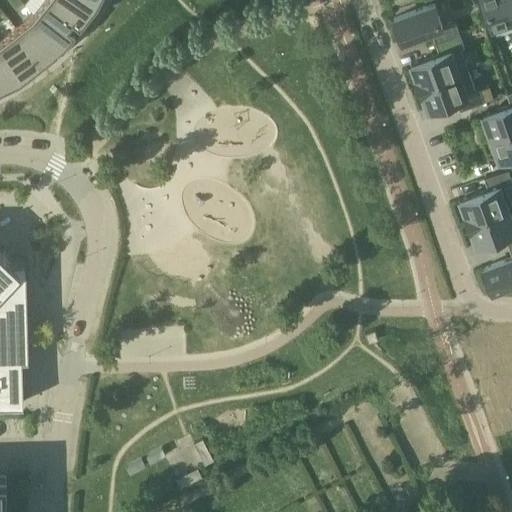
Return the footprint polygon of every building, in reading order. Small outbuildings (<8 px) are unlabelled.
[(42,0),(33,12),(63,42),(80,21),(54,0),(42,0)] [(97,0),(54,0),(80,21),(97,0)] [(511,19),(504,0),(482,0),(491,26),(511,19)] [(431,30),(435,41),(459,33),(455,20),(442,25),(434,3),(394,17),(403,40),(431,30)] [(16,26),(42,59),(63,42),(33,12),(16,26)] [(0,43),(20,76),(42,59),(16,26),(0,38),(0,43)] [(419,86),(468,68),(460,47),(464,45),(459,33),(435,41),(439,53),(411,63),(419,86)] [(0,85),(20,76),(0,43),(0,85)] [(468,68),(419,86),(427,108),(455,98),(459,109),(484,100),(479,88),(476,89),(468,68)] [(482,114),(490,136),(511,128),(511,90),(506,92),(511,104),(482,114)] [(511,128),(490,136),(498,159),(511,153),(511,128)] [(460,199),(468,221),(511,205),(504,183),(511,180),(511,178),(508,168),(484,177),(488,188),(460,199)] [(511,205),(468,221),(476,243),(504,233),(508,244),(511,242),(511,205)] [(511,242),(508,244),(511,255),(511,256),(484,266),(492,290),(511,282),(511,242)] [(0,248),(0,402),(23,402),(22,357),(28,356),(27,308),(25,259),(11,259),(0,248)] [(378,339),(374,329),(364,333),(368,343),(378,339)] [(511,394),(500,399),(511,431),(511,386),(509,387),(511,394)] [(213,459),(202,437),(193,442),(204,463),(213,459)] [(150,462),(166,454),(162,447),(146,455),(150,462)] [(130,473),(146,464),(142,457),(126,466),(130,473)] [(180,486),(202,475),(197,467),(176,477),(180,486)]
